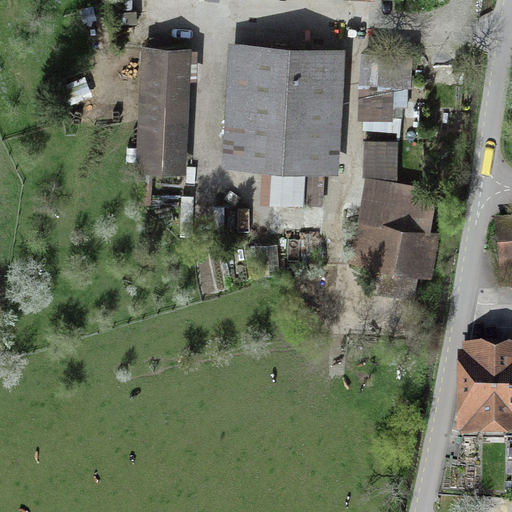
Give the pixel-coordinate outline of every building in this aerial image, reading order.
[(332,51),(246,46),(240,161),(325,165),(332,51)] [(144,164),(180,166),(186,52),(149,50),(144,164)] [(367,50),(362,117),(392,118),(393,82),(408,83),(409,53),(367,50)] [(393,144),(363,143),(362,163),(392,164),(393,144)] [(351,261),(383,268),(385,258),(430,268),(436,233),(427,231),(435,189),(369,177),(351,261)] [(505,267),(511,266),(511,225),(501,227),(505,267)] [(277,243),(257,245),(259,275),(280,273),(277,243)] [(511,358),(464,358),(464,421),(511,422),(511,358)]
